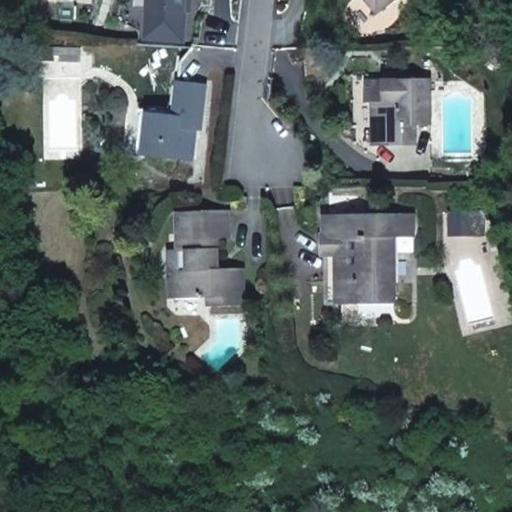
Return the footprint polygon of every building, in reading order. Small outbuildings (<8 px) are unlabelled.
[(150,0),(150,10),(186,12),(187,0),(150,0)] [(368,0),(378,12),(392,0),(368,0)] [(369,82),(369,104),(374,103),(374,121),(380,121),(381,145),(404,145),(404,138),(416,138),(416,125),(433,125),(432,82),(396,82),(397,91),(387,91),(387,82),(369,82)] [(397,91),(396,82),(387,82),(387,91),(397,91)] [(147,137),(146,155),(193,159),(196,136),(192,136),(193,128),(197,129),(202,129),(206,87),(179,85),(176,119),(143,115),(141,136),(147,137)] [(172,281),(172,299),(210,298),(210,307),(244,306),(243,270),(219,270),(218,241),(229,240),(229,211),(195,212),(195,218),(179,219),(180,251),(181,272),(172,281)] [(451,213),(452,236),(471,236),(471,213),(451,213)] [(471,213),(471,236),(482,235),(481,213),(471,213)] [(323,255),(326,305),(360,305),(395,305),(394,238),(414,238),(413,215),(327,216),(328,237),(323,237),(323,255)] [(170,251),(172,281),(181,272),(180,251),(170,251)]
